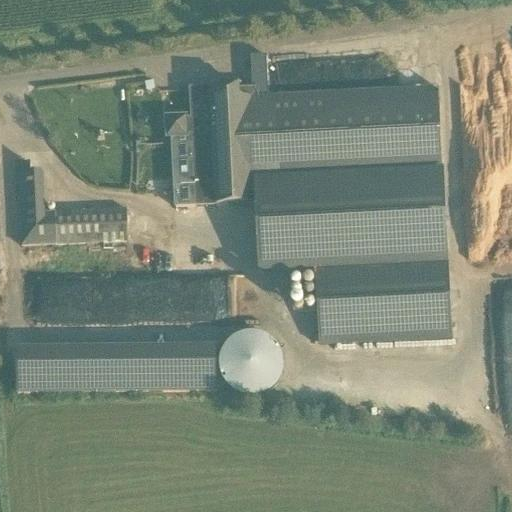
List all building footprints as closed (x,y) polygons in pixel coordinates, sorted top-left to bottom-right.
[(153,83),(145,85),(146,92),(155,91),(153,83)] [(239,104),(238,91),(238,87),(188,89),(190,119),(167,120),(167,139),(171,139),(175,209),(195,208),(216,207),(213,140),(235,139),(233,104),(239,104)] [(452,339),(438,92),(258,101),(258,90),(238,91),(239,104),(233,104),(235,139),(213,140),(216,207),(256,206),(259,273),(316,270),(320,346),(452,339)] [(128,243),(127,211),(39,215),(37,173),(30,174),(30,165),(18,166),(22,248),(128,243)] [(197,324),(197,286),(78,286),(78,310),(77,310),(77,325),(197,324)] [(264,339),(252,336),(239,338),(228,344),(220,355),(217,367),(219,380),(226,391),(236,399),(249,402),(261,400),(273,393),(280,383),(283,371),(282,358),(275,347),(264,339)] [(15,351),(16,396),(216,395),(215,349),(15,351)]
